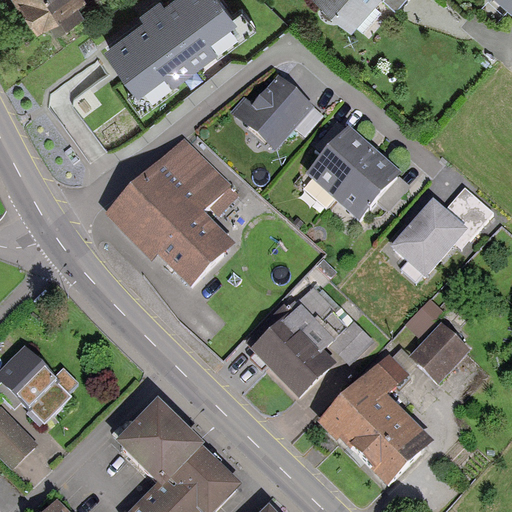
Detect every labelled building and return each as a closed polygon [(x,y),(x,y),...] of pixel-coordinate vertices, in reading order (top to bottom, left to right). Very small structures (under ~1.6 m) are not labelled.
[(80,0),(13,0),(35,35),(84,6),(80,0)] [(228,20),(213,0),(175,0),(155,15),(108,50),(136,87),(228,20)] [(324,0),(352,27),(378,0),(324,0)] [(511,0),(490,0),(493,2),(494,0),(496,0),(511,14),(511,13),(511,0)] [(246,97),(232,113),(275,150),(295,128),(314,106),(279,75),(253,104),(246,97)] [(314,106),(295,128),(306,137),(325,116),(314,106)] [(315,145),(325,154),(347,129),(337,120),(315,145)] [(335,199),(379,151),(351,124),(347,129),(325,154),(307,175),(335,199)] [(185,139),(107,215),(151,261),(159,253),(189,284),(234,241),(203,209),(208,204),(218,214),(236,196),(228,188),(231,186),(185,139)] [(379,151),(335,199),(359,218),(376,200),(398,175),(402,171),(379,151)] [(398,175),(376,200),(390,211),(411,186),(398,175)] [(468,187),(446,210),(470,231),(459,242),(464,247),(496,213),(468,187)] [(446,210),(435,200),(392,247),(426,279),(459,242),(470,231),(446,210)] [(273,326),(251,348),(300,397),(338,359),(328,349),(330,347),(350,366),(375,342),(316,283),(290,309),(284,304),(268,320),(273,326)] [(445,314),(432,300),(406,325),(419,338),(445,314)] [(471,350),(443,323),(410,357),(438,384),(471,350)] [(73,396),(26,352),(0,380),(0,395),(39,432),(73,396)] [(389,356),(318,424),(336,443),(339,440),(387,489),(436,442),(391,396),(410,377),(389,356)] [(0,415),(0,457),(17,474),(43,449),(6,410),(0,415)] [(220,511),(245,486),(169,412),(127,454),(160,487),(136,511),(220,511)]
